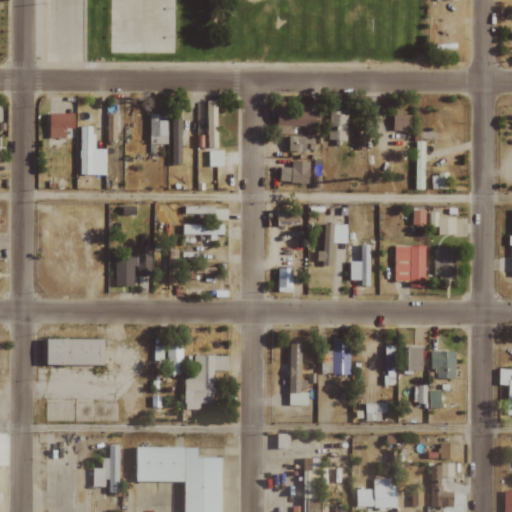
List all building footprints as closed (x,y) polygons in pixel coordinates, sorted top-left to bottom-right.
[(217,100),(208,101),(208,130),(217,130),(217,100)] [(277,126),(318,127),(319,111),(277,110),(277,126)] [(65,139),(65,128),(75,129),(75,114),(50,113),(49,138),(65,139)] [(326,140),(333,140),(333,143),(346,144),(347,114),(327,113),(326,140)] [(167,120),(159,120),(160,114),(149,114),(149,144),(167,144),(167,120)] [(106,115),(106,141),(116,141),(116,115),(106,115)] [(393,130),(411,130),(412,115),(394,115),(393,130)] [(181,165),(182,119),(171,118),(170,165),(181,165)] [(106,150),(94,149),(94,126),(79,126),(78,175),(105,175),(106,150)] [(355,149),(364,149),(365,136),(355,135),(355,149)] [(305,152),(305,144),(313,144),(314,137),(286,136),(286,152),(305,152)] [(423,190),(425,142),(414,141),(413,189),(423,190)] [(208,151),(208,167),(223,166),(223,151),(208,151)] [(309,161),(290,161),(289,167),(278,167),(278,183),(308,184),(309,161)] [(311,173),(321,173),(320,161),(311,161),(311,173)] [(431,189),(448,189),(448,174),(431,174),(431,189)] [(424,210),(410,210),(410,224),(424,224),(424,210)] [(428,227),(437,227),(437,235),(455,235),(455,218),(437,218),(437,213),(428,213),(428,227)] [(223,224),(182,225),(182,236),(215,236),(215,235),(224,235),(223,224)] [(346,224),(321,224),(321,251),(316,251),(316,264),(332,264),(332,243),(346,243),(346,224)] [(369,285),(370,244),(360,244),(360,261),(349,261),(349,280),(361,280),(361,285),(369,285)] [(136,276),(150,277),(151,246),(137,245),(136,276)] [(425,247),(394,246),(393,281),(409,281),(409,287),(424,288),(425,247)] [(177,282),(178,250),(167,249),(166,281),(177,282)] [(432,278),(455,279),(456,250),(439,249),(439,259),(433,259),(432,278)] [(193,263),(206,263),(206,254),(193,253),(193,263)] [(115,257),(115,286),(135,286),(134,257),(115,257)] [(292,292),(292,269),(276,268),(276,292),(292,292)] [(46,365),(105,365),(106,339),(47,338),(46,365)] [(350,341),(332,341),(331,350),(320,350),(320,375),(349,375),(350,341)] [(181,374),(182,345),(166,344),(165,374),(181,374)] [(300,393),(301,344),(288,344),(287,406),(307,406),(308,393),(300,393)] [(395,371),(395,347),(384,347),(385,371),(395,371)] [(399,347),(399,371),(421,371),(422,348),(399,347)] [(455,352),(429,352),(430,369),(436,369),(436,379),(455,378),(455,352)] [(227,356),(193,356),(193,379),(184,379),(184,410),(199,410),(199,404),(214,404),(214,371),(227,371),(227,356)] [(511,415),(511,375),(511,369),(498,369),(498,385),(506,385),(505,415),(511,415)] [(426,390),(426,387),(413,386),(413,403),(422,403),(422,408),(440,409),(441,391),(426,390)] [(381,421),(380,413),(386,413),(386,403),(364,404),(365,422),(381,421)] [(452,459),(453,443),(439,443),(439,459),(452,459)] [(92,469),(93,487),(106,487),(106,493),(119,493),(118,446),(108,446),(108,459),(101,459),(101,468),(92,469)] [(222,511),(223,458),(199,458),(199,448),(137,447),(137,481),(185,482),(185,511),(222,511)] [(318,511),(320,458),(305,458),(303,511),(318,511)] [(439,463),(427,463),(426,485),(439,485),(439,463)] [(453,477),(453,463),(440,463),(440,477),(453,477)] [(356,508),(396,507),(396,486),(389,486),(389,478),(372,479),(372,489),(355,490),(356,508)] [(429,506),(453,506),(453,492),(439,492),(439,485),(429,485),(429,506)] [(422,506),(421,490),(410,491),(410,506),(422,506)] [(503,511),(511,511),(511,490),(504,491),(503,511)]
